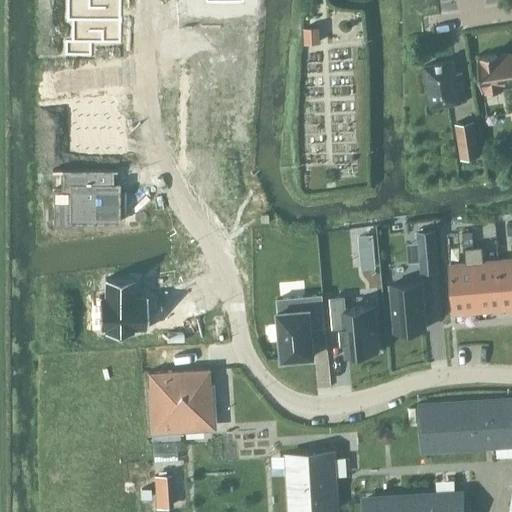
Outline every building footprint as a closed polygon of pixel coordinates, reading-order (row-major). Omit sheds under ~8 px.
[(67,0),(68,22),(72,22),(72,21),(121,21),(121,19),(120,0),(67,0)] [(72,42),(66,42),(66,56),(91,56),(91,43),(120,43),(120,23),(121,23),(121,21),(72,21),(72,22),(72,42)] [(317,27),(305,28),(306,44),(318,43),(317,27)] [(237,74),(237,49),(235,49),(235,36),(210,36),(210,49),(192,49),(192,74),(237,74)] [(511,53),(498,55),(498,54),(482,57),(482,58),(478,58),(483,90),(487,89),(487,91),(503,88),(503,87),(511,85),(511,53)] [(461,103),(467,102),(462,72),(457,73),(455,61),(425,66),(431,107),(458,103),(459,106),(461,105),(461,103)] [(237,74),(192,74),(192,100),(237,100),(237,74)] [(105,103),(72,103),(72,129),(76,129),(76,151),(121,151),(121,119),(112,119),(105,119),(105,103)] [(480,157),(474,121),(456,124),(462,159),(480,157)] [(52,201),(52,225),(68,225),(68,221),(81,221),(81,211),(91,211),(91,221),(118,221),(118,210),(124,210),(124,189),(112,189),(112,170),(59,170),(59,190),(68,190),(68,201),(52,201)] [(435,231),(419,232),(423,271),(438,270),(435,231)] [(454,313),(479,311),(473,247),(472,232),(463,233),(466,264),(450,265),(454,313)] [(373,235),(360,236),(362,268),(376,267),(373,235)] [(479,311),(503,309),(499,261),(484,262),(483,246),(473,247),(479,311)] [(503,309),(511,308),(511,259),(499,261),(503,309)] [(100,328),(100,329),(106,329),(106,333),(135,333),(135,329),(149,329),(149,296),(135,296),(135,279),(106,279),(106,297),(101,297),(101,299),(93,299),(93,328),(100,328)] [(422,282),(391,285),(394,331),(426,329),(422,282)] [(282,359),(285,359),(313,356),(313,357),(315,356),(315,354),(312,328),(325,327),(322,295),(277,299),(283,357),(282,357),(282,359)] [(348,353),(378,350),(374,307),(345,309),(344,297),(331,298),(334,327),(342,327),(343,339),(347,339),(348,353)] [(464,341),(463,359),(483,359),(484,342),(464,341)] [(211,384),(210,368),(150,372),(154,432),(204,429),(203,415),(213,414),(211,390),(206,390),(206,384),(211,384)] [(427,431),(428,450),(511,444),(511,398),(421,404),(423,431),(427,431)] [(323,452),(287,455),(290,511),(336,511),(333,456),(323,457),(323,452)] [(167,475),(155,476),(157,507),(169,507),(167,475)] [(149,487),(141,488),(141,498),(150,497),(149,487)] [(458,503),(457,492),(368,498),(368,511),(463,511),(462,502),(458,503)]
